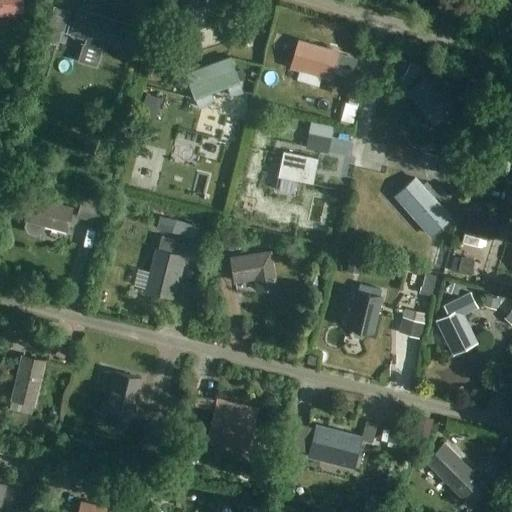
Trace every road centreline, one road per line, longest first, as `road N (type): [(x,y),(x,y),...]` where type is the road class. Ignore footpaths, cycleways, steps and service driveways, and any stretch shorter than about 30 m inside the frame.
road 1 (residential): [(0,300),(511,427)]
road 2 (residential): [(313,0),(511,58)]
